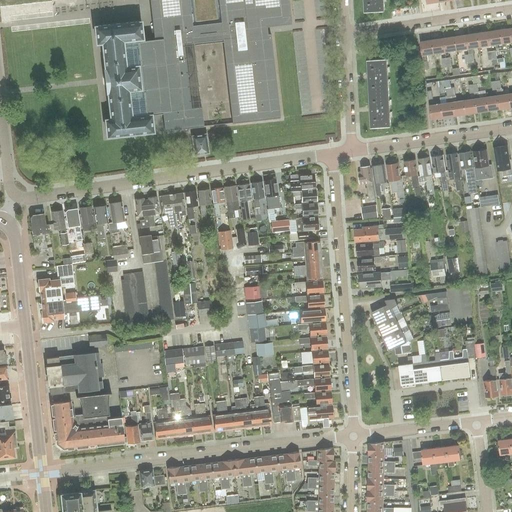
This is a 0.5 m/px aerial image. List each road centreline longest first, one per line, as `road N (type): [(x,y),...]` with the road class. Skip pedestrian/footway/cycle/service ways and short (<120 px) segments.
road 1 (residential): [(11,201),(336,155)]
road 2 (residential): [(42,472),(353,435)]
road 3 (residential): [(353,435),(336,155)]
road 4 (tertiary): [(42,472),(14,232),(5,217)]
road 5 (residential): [(347,29),(511,7)]
road 6 (residential): [(352,153),(511,128)]
road 7 (residential): [(403,430),(399,393),(471,384),(476,421)]
road 8 (residential): [(352,153),(347,29)]
